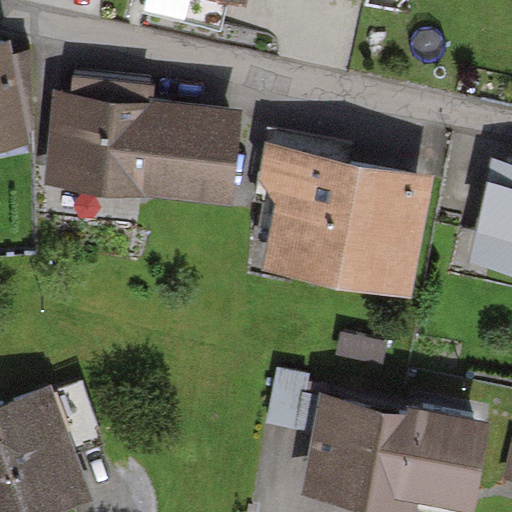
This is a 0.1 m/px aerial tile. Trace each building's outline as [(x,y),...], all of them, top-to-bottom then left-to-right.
[(146,0),(144,7),(218,23),(223,0),(146,0)] [(0,39),(0,124),(4,124),(9,150),(32,146),(29,41),(5,45),(3,39),(0,39)] [(75,70),(67,129),(56,128),(52,168),(221,184),(229,107),(147,99),(149,78),(75,70)] [(397,263),(414,173),(325,156),(327,142),(267,131),(256,191),(290,197),(282,242),(397,263)] [(511,166),(494,163),(477,241),(511,249),(511,166)] [(379,357),(383,337),(344,329),(340,349),(379,357)] [(319,467),(330,468),(342,399),(304,388),(307,370),(277,365),(268,416),(327,426),(319,467)] [(0,511),(5,511),(79,485),(65,443),(97,432),(78,379),(48,390),(46,386),(0,401),(0,511)] [(418,413),(342,399),(330,468),(329,473),(408,488),(410,475),(460,484),(473,412),(420,402),(418,413)]
